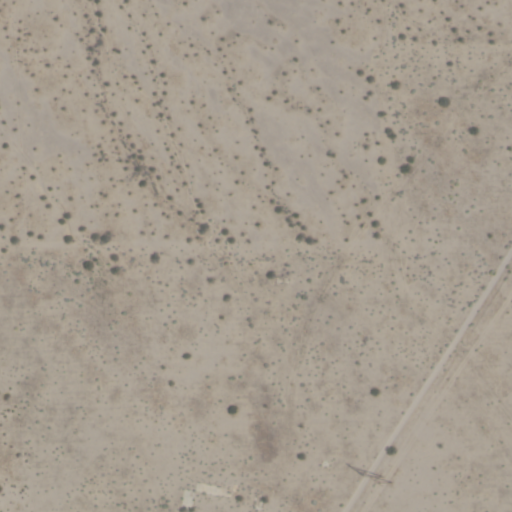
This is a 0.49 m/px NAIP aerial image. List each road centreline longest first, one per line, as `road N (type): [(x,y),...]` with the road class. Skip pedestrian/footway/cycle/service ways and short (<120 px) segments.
road 1 (residential): [(411,511),(421,402),(372,230),(365,0)]
road 2 (residential): [(0,234),(372,230),(511,238)]
road 3 (track): [(349,511),(511,247)]
